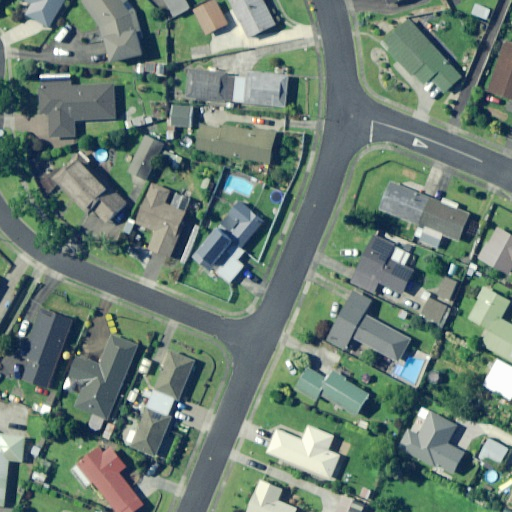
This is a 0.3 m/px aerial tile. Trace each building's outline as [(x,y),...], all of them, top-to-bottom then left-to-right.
[(67,0),(25,0),(33,5),(27,15),(51,29),(67,0)] [(146,54),(134,14),(124,0),(86,0),(84,2),(105,41),(107,40),(114,63),(146,54)] [(193,8),(188,0),(166,0),(176,17),(193,8)] [(230,24),(216,0),(195,11),(208,35),(230,24)] [(278,25),(265,0),(230,0),(250,39),(278,25)] [(492,10),(478,5),(474,15),(489,20),(492,10)] [(464,78),(412,20),(385,44),(414,77),(416,75),(426,86),(433,79),(447,95),(464,78)] [(511,42),(507,41),(506,44),(503,42),(498,56),(502,57),(490,92),(511,99),(511,42)] [(166,66),(150,64),(149,80),(164,82),(166,66)] [(249,72),(249,76),(190,70),(188,98),(288,108),(292,76),(249,72)] [(119,83),(42,84),(42,115),(51,115),(52,138),(77,137),(77,120),(119,120),(119,83)] [(194,108),(175,106),(173,126),(192,128),(194,108)] [(226,124),(225,129),(203,125),(199,150),(273,164),(279,134),(226,124)] [(166,146),(149,136),(130,172),(147,181),(166,146)] [(128,203),(87,158),(62,181),(89,211),(103,198),(117,213),(128,203)] [(473,216),(393,182),(381,209),(420,226),(415,238),(439,249),(445,235),(462,242),(473,216)] [(183,199),(153,188),(139,224),(158,232),(150,249),(172,258),(190,214),(179,209),(183,199)] [(265,220),(242,202),(231,216),(242,224),(231,238),(221,230),(202,255),(216,266),(214,269),(232,283),(246,266),(240,261),(247,252),(243,248),(265,220)] [(511,234),(500,228),(491,245),(489,244),(481,259),(511,275),(511,234)] [(397,246),(375,236),(353,283),(376,294),(381,283),(405,295),(416,271),(391,259),(397,246)] [(29,264),(17,259),(9,274),(21,280),(29,264)] [(460,283),(449,279),(442,280),(437,291),(441,293),(439,298),(451,303),(460,283)] [(511,306),(511,301),(487,288),(470,319),(491,330),(483,345),(511,360),(511,324),(504,320),(511,306)] [(375,301),(357,291),(329,340),(347,350),(354,338),(401,363),(414,340),(368,314),(375,301)] [(449,306),(430,299),(422,319),(440,327),(449,306)] [(74,323),(43,311),(25,359),(31,361),(24,380),(49,389),(74,323)] [(141,346),(114,335),(102,365),(80,356),(71,377),(87,384),(77,408),(94,415),(89,426),(101,431),(106,421),(111,418),(141,346)] [(297,363),(309,370),(297,390),(318,402),(322,395),(359,417),(372,395),(334,372),(341,360),(322,349),(321,350),(308,343),(297,363)] [(198,362),(172,351),(132,447),(158,458),(175,417),(171,415),(178,398),(182,399),(198,362)] [(485,385),(495,391),(492,395),(500,399),(502,395),(511,400),(511,367),(500,360),(485,385)] [(43,408),(36,405),(34,411),(50,419),(55,409),(44,405),(43,408)] [(335,437),(311,426),(305,441),(279,430),(270,453),(332,479),(342,456),(329,451),(335,437)] [(28,437),(3,435),(2,445),(0,444),(0,506),(7,507),(12,461),(25,462),(28,437)] [(511,449),(511,448),(505,444),(492,437),(481,458),(494,465),(498,458),(505,462),(511,449)] [(130,469),(113,448),(106,453),(101,448),(72,471),(87,489),(95,482),(118,511),(137,511),(146,504),(123,475),(130,469)] [(286,490),(263,481),(249,511),(298,511),(299,509),(281,501),(286,490)] [(375,491),(364,487),(360,497),(371,501),(375,491)] [(365,511),(367,507),(346,497),(339,511),(365,511)]
